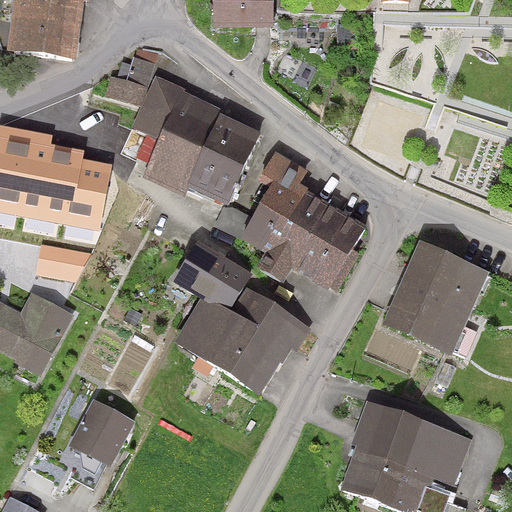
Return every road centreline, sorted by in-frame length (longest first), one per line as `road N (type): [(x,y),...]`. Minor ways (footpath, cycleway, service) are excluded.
road 1 (residential): [(410,199),(245,511)]
road 2 (residential): [(155,0),(177,31),(292,121),(410,199)]
road 3 (tertiary): [(0,108),(54,89),(94,61),(154,0)]
